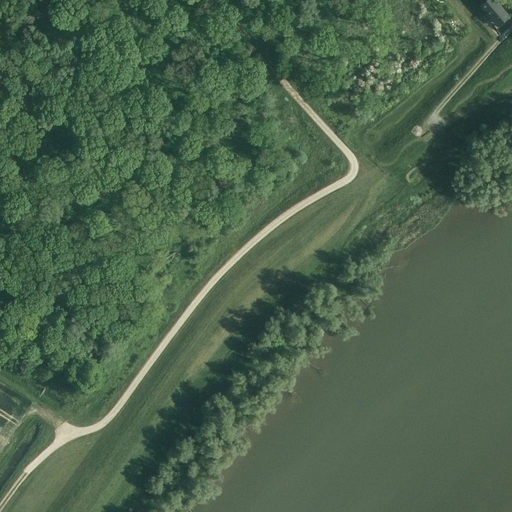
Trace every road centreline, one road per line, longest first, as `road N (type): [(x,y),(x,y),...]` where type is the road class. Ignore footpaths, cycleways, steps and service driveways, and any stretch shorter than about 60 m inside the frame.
road 1 (track): [(47,511),(201,295),(265,232),(348,179),(354,164)]
road 2 (track): [(427,129),(511,30)]
